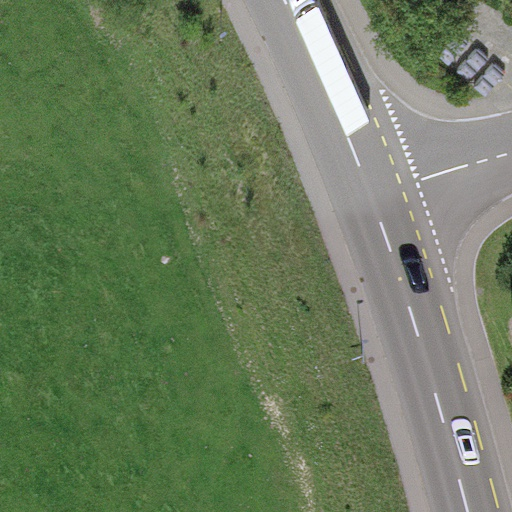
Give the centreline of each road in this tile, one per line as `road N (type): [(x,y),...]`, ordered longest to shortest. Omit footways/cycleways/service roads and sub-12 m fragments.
road 1 (secondary): [(469,511),(375,199)]
road 2 (secondary): [(375,199),(284,0)]
road 3 (residential): [(375,199),(511,154)]
